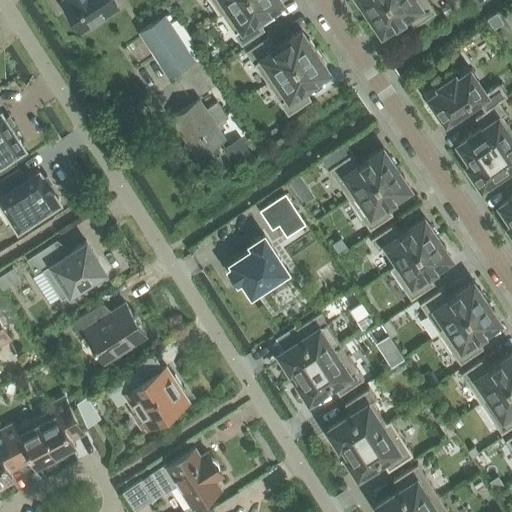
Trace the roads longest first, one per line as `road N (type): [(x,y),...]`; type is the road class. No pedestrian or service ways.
road 1 (residential): [(4,0),(332,511)]
road 2 (residential): [(324,0),(511,278)]
